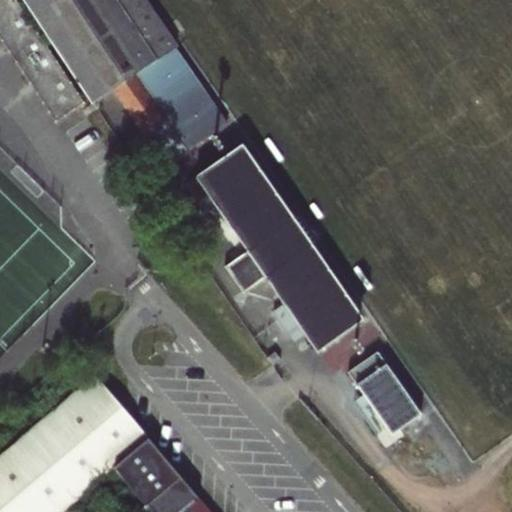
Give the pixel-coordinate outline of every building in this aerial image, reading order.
[(0,0),(0,37),(60,122),(86,104),(17,3),(14,0),(0,0)] [(86,104),(89,103),(17,0),(14,0),(17,3),(86,104)] [(173,51),(178,48),(145,0),(26,0),(97,102),(118,89),(170,166),(226,128),(173,51)] [(319,355),(357,329),(237,155),(199,180),(211,198),(231,227),(246,217),(304,302),(289,312),(307,337),(319,355)] [(200,206),(211,198),(199,180),(188,187),(200,206)] [(289,312),(304,302),(246,217),(231,227),(251,256),(228,272),(245,297),(268,281),(285,307),(289,312)] [(302,341),(307,337),(289,312),(285,307),(280,310),(302,341)] [(274,369),(281,364),(276,356),(269,361),(274,369)] [(401,455),(415,445),(358,365),(336,380),(383,448),(392,442),(401,455)] [(0,459),(0,511),(62,511),(115,468),(126,482),(162,454),(97,377),(0,459)] [(449,495),(463,487),(428,437),(416,446),(449,495)] [(210,511),(162,454),(126,482),(151,511),(210,511)]
